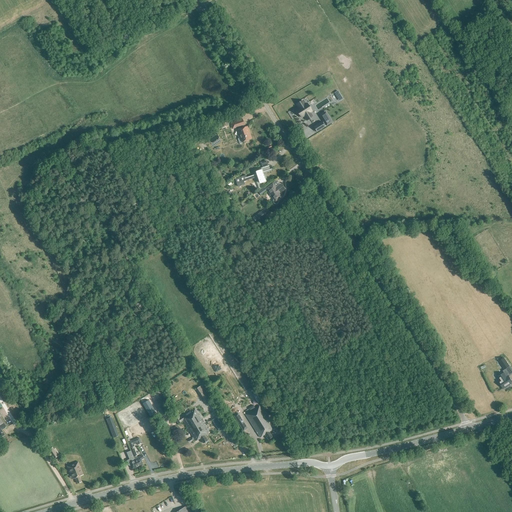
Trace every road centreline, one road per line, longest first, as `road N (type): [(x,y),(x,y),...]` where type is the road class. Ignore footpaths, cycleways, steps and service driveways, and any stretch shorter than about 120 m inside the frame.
road 1 (tertiary): [(466,428),(197,0)]
road 2 (primary): [(45,511),(183,475),(329,466)]
road 3 (primary): [(329,466),(466,428)]
road 4 (track): [(79,508),(33,436),(10,425),(0,407)]
